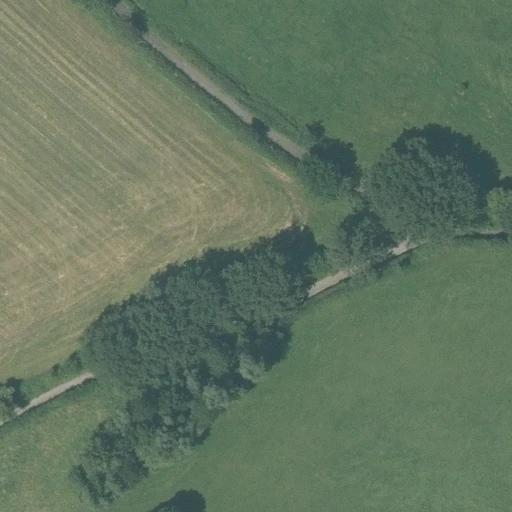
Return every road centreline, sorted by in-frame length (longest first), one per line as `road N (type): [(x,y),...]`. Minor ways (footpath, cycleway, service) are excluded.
road 1 (track): [(0,416),(435,227)]
road 2 (track): [(107,0),(264,132),(435,227)]
